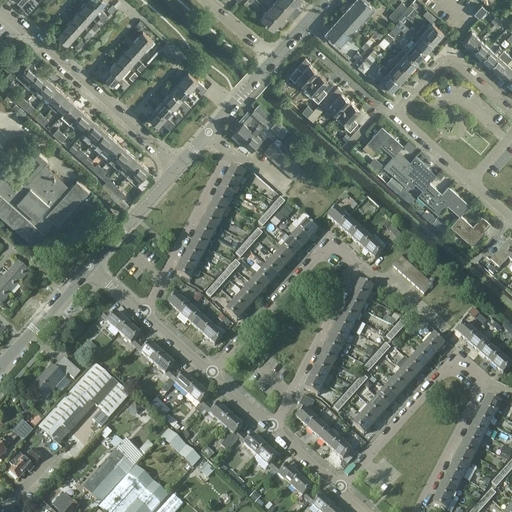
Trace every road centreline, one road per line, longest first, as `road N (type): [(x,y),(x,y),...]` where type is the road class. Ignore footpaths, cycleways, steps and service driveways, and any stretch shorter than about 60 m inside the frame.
road 1 (residential): [(274,428),(353,265),(342,250),(325,247),(212,371)]
road 2 (residential): [(416,511),(482,379),(459,361),(338,485)]
road 3 (residential): [(471,182),(402,120),(401,101),(443,57),(511,107)]
road 4 (residential): [(178,166),(0,9)]
road 5 (residential): [(146,312),(227,152),(209,130)]
road 6 (tertiary): [(0,366),(93,265)]
road 7 (tertiary): [(93,265),(178,166)]
